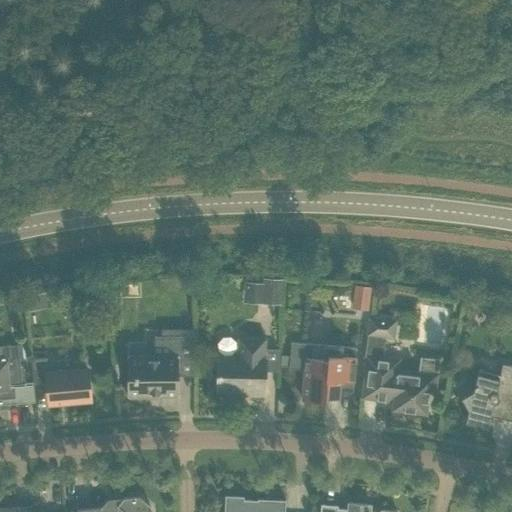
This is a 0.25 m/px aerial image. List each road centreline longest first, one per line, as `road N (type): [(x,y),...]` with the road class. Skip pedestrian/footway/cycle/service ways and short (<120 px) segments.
road 1 (track): [(0,126),(511,17)]
road 2 (unclassified): [(0,234),(201,200),(354,200),(511,219)]
road 3 (residential): [(450,462),(185,439)]
road 4 (residential): [(0,451),(185,439)]
